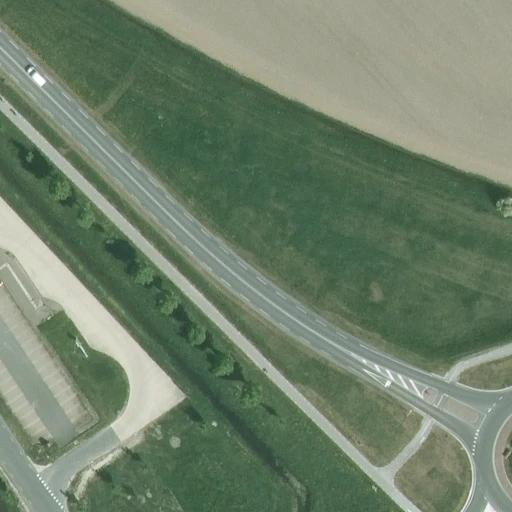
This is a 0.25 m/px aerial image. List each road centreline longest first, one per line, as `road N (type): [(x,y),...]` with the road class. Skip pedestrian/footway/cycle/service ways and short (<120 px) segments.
road 1 (primary): [(188,231),(0,45)]
road 2 (primary): [(188,231),(251,289),(363,362)]
road 3 (primary): [(363,362),(381,383),(481,445)]
road 4 (primary): [(499,410),(363,362)]
